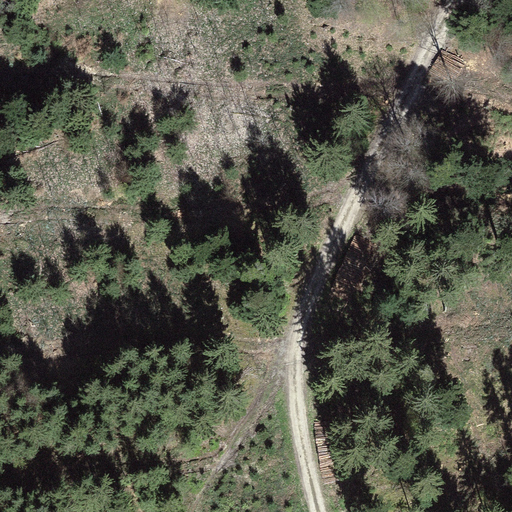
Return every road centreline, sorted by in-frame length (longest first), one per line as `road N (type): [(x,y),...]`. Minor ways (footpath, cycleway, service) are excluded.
road 1 (track): [(462,0),(358,184),(294,336)]
road 2 (track): [(320,511),(294,393),(294,336)]
